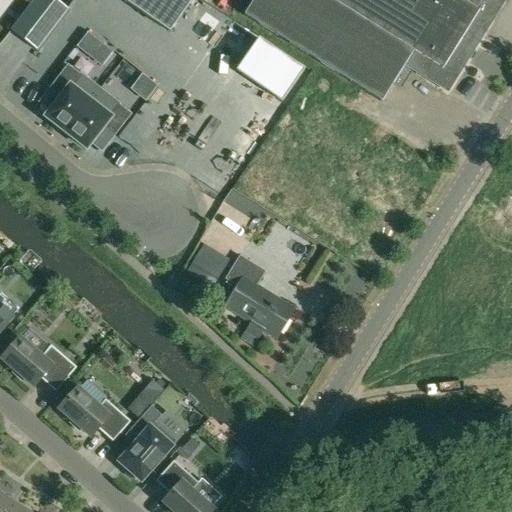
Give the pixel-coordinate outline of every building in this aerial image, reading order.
[(11,31),(35,50),(55,26),(67,10),(53,0),(35,0),(32,4),(28,9),(11,31)] [(170,33),(192,0),(126,0),(125,2),(170,33)] [(253,0),(245,15),(382,101),(392,85),(401,90),(413,69),(447,90),(503,1),(501,0),(253,0)] [(112,52),(88,33),(77,47),(101,66),(112,52)] [(307,68),(260,39),(238,72),(286,102),(307,68)] [(46,116),(45,118),(65,134),(90,102),(100,89),(81,75),(80,76),(68,67),(52,87),(63,95),(49,112),(46,116)] [(145,101),(157,85),(141,74),(130,89),(145,101)] [(90,102),(65,134),(86,150),(88,149),(87,148),(91,144),(104,127),(114,135),(130,115),(117,106),(119,104),(100,89),(90,102)] [(245,217),(255,200),(241,192),(232,209),(245,217)] [(246,234),(257,243),(272,226),(261,217),(246,234)] [(277,339),(295,309),(257,286),(266,272),(240,256),(225,280),(238,288),(226,307),(251,323),(245,332),(258,341),(264,331),(277,339)] [(0,334),(14,318),(0,305),(0,293),(1,293),(0,291),(0,334)] [(41,358),(20,340),(3,360),(34,386),(40,379),(56,392),(77,368),(51,346),(41,358)] [(78,390),(60,410),(72,420),(82,429),(91,437),(97,429),(113,443),(131,422),(106,400),(107,399),(87,381),(79,391),(78,390)] [(165,391),(153,381),(129,409),(140,419),(165,391)] [(137,441),(119,462),(124,467),(121,470),(132,480),(136,477),(141,481),(177,441),(156,422),(162,415),(152,406),(140,419),(128,433),(137,441)] [(190,491),(197,483),(173,462),(156,482),(171,495),(164,503),(174,511),(210,511),(212,511),(190,491)] [(0,511),(10,511),(15,504),(0,494),(0,511)]
